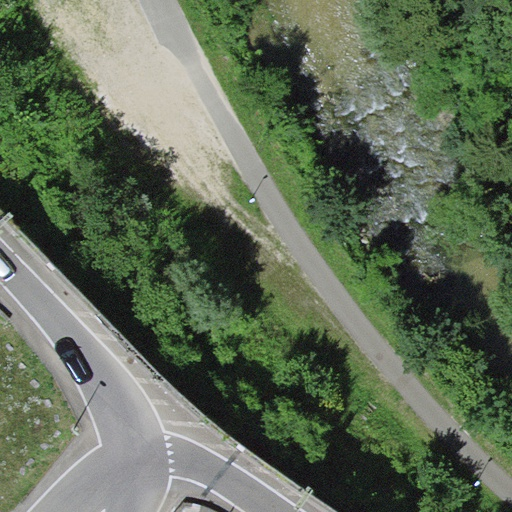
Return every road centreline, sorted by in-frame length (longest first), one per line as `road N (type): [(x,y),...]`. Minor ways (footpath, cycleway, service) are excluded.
road 1 (motorway): [(133,462),(127,422),(105,377),(0,258)]
road 2 (motorway): [(158,511),(0,379)]
road 3 (motorway): [(276,511),(185,457),(133,462)]
